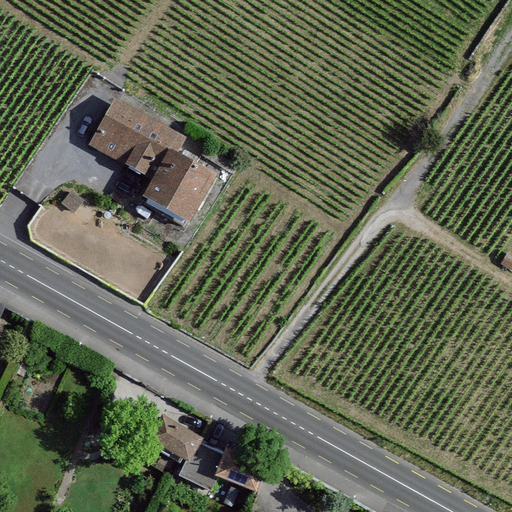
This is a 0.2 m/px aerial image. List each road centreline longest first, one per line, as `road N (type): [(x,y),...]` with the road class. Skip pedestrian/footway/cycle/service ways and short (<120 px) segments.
road 1 (primary): [(0,260),(453,511)]
road 2 (track): [(241,395),(511,41)]
road 3 (unknown): [(0,247),(101,81)]
